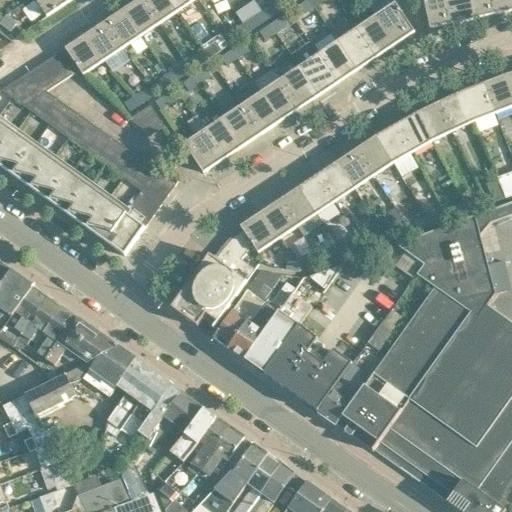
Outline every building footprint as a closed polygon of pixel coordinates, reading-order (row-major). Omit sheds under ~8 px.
[(72,0),(35,0),(47,17),(72,0)] [(129,7),(123,11),(141,37),(160,25),(143,0),(139,0),(136,2),(129,7)] [(171,0),(143,0),(160,25),(179,12),(171,0)] [(171,0),(179,12),(196,0),(171,0)] [(303,15),(314,8),(309,0),(308,0),(298,7),(303,15)] [(447,0),(423,0),(430,29),(453,24),(447,0)] [(447,0),(453,24),(475,19),(470,0),(447,0)] [(470,0),(475,19),(498,14),(494,0),(470,0)] [(511,0),(494,0),(498,14),(511,11),(511,0)] [(268,20),(279,12),(274,4),(263,12),(268,20)] [(376,16),(395,45),(414,33),(395,4),(376,16)] [(123,11),(104,24),(122,50),(141,37),(123,11)] [(263,12),(246,23),(251,31),(268,20),(263,12)] [(3,20),(0,23),(0,24),(11,32),(13,29),(17,24),(6,16),(3,20)] [(357,29),(376,58),(395,45),(376,16),(357,29)] [(282,18),(271,25),(276,33),(288,26),(282,18)] [(240,39),(251,31),(246,23),(235,31),(240,39)] [(104,24),(85,37),(102,63),(122,50),(104,24)] [(265,41),(276,33),(271,25),(260,33),(265,41)] [(338,42),(357,71),(376,58),(357,29),(338,42)] [(221,33),(202,46),(205,50),(211,58),(230,45),(221,33)] [(66,50),(83,76),(102,63),(85,37),(66,50)] [(319,55),(338,84),(357,71),(338,42),(319,55)] [(244,43),(233,51),(238,59),(249,51),(244,43)] [(199,66),(211,58),(205,50),(194,58),(199,66)] [(241,58),(252,80),(267,72),(256,50),(241,58)] [(227,66),(238,59),(233,51),(221,58),(227,66)] [(0,167),(125,257),(176,185),(47,92),(75,74),(61,53),(2,91),(142,192),(126,215),(0,124),(0,167)] [(299,68),(319,97),(338,84),(319,55),(299,68)] [(181,67),(169,74),(175,82),(186,75),(181,67)] [(280,81),(300,110),(319,97),(299,68),(280,81)] [(206,69),(195,76),(200,84),(211,77),(206,69)] [(164,90),(175,82),(169,74),(158,82),(164,90)] [(189,92),(200,84),(195,76),(183,84),(189,92)] [(511,88),(508,76),(485,84),(498,113),(511,107),(511,88)] [(261,93),(280,122),(300,110),(280,81),(261,93)] [(476,121),(498,113),(485,84),(463,93),(476,121)] [(147,89),(136,97),(141,105),(152,97),(147,89)] [(242,106),(261,135),(280,122),(261,93),(242,106)] [(474,122),(476,121),(463,93),(461,93),(442,103),(457,130),(474,122)] [(156,103),(161,111),(173,103),(167,95),(156,103)] [(130,112),(141,105),(136,97),(125,104),(130,112)] [(436,140),(457,130),(442,103),(420,113),(436,140)] [(151,136),(165,127),(151,106),(134,117),(129,120),(151,136)] [(223,119),(242,148),(261,135),(242,106),(223,119)] [(436,140),(420,113),(418,114),(400,124),(416,151),(432,142),(436,140)] [(196,137),(184,145),(192,156),(203,174),(223,161),(204,132),(207,130),(198,116),(194,118),(187,123),(196,137)] [(207,130),(204,132),(223,161),(242,148),(223,119),(207,130)] [(400,124),(379,136),(397,162),(403,174),(420,164),(414,152),(416,151),(400,124)] [(393,164),(397,162),(379,136),(376,137),(359,149),(377,175),(393,164)] [(377,175),(359,149),(340,162),(357,188),(377,175)] [(337,201),(357,188),(340,162),(320,175),(337,201)] [(511,173),(498,179),(500,183),(502,190),(506,199),(511,196),(511,173)] [(337,201),(320,175),(300,188),(317,214),(337,201)] [(300,188),(280,201),(297,226),(303,236),(323,223),(317,214),(300,188)] [(506,199),(502,190),(490,194),(493,203),(506,199)] [(477,199),(464,204),(468,213),(480,208),(477,199)] [(277,239),(297,226),(280,201),(261,214),(277,239)] [(511,202),(475,217),(481,237),(491,224),(511,216),(511,202)] [(468,213),(464,204),(452,209),(455,218),(468,213)] [(395,208),(389,212),(396,224),(403,221),(395,208)] [(440,213),(427,218),(430,227),(443,222),(440,213)] [(223,246),(242,259),(252,243),(259,252),(277,239),(261,214),(241,227),(242,229),(237,233),(232,237),(227,241),(225,244),(223,246)] [(417,276),(435,289),(470,315),(480,302),(487,307),(495,297),(496,296),(488,266),(481,237),(475,217),(396,246),(424,265),(417,276)] [(430,227),(427,218),(414,222),(418,231),(430,227)] [(396,229),(384,234),(387,243),(400,238),(396,229)] [(387,243),(384,234),(371,238),(374,247),(387,243)] [(352,245),(339,250),(343,259),(355,255),(352,245)] [(172,309),(196,327),(198,328),(199,326),(202,321),(206,315),(216,323),(212,328),(213,329),(258,266),(259,265),(258,265),(255,269),(242,259),(223,246),(221,249),(218,252),(214,259),(209,256),(172,309)] [(343,259),(339,250),(327,255),(330,264),(343,259)] [(308,272),(321,267),(317,258),(305,263),(306,268),(308,272)] [(301,262),(287,260),(286,270),(300,272),(300,268),(301,262)] [(504,262),(488,266),(496,296),(511,292),(504,262)] [(0,288),(11,273),(0,264),(0,288)] [(311,279),(315,282),(326,290),(343,266),(310,278),(311,279)] [(2,331),(34,289),(11,273),(0,288),(0,331),(1,332),(2,331)] [(228,350),(244,361),(272,323),(296,289),(287,283),(270,307),(265,303),(260,310),(250,325),(248,324),(228,350)] [(233,312),(214,339),(228,350),(248,324),(250,325),(260,310),(265,303),(273,292),(264,285),(256,297),(248,291),(233,312)] [(1,332),(0,333),(0,338),(14,348),(48,299),(34,289),(2,331),(1,332)] [(511,399),(511,324),(487,307),(480,302),(470,315),(435,289),(366,386),(337,426),(374,452),(374,451),(441,498),(511,399)] [(48,299),(14,348),(19,352),(24,345),(26,346),(30,341),(36,346),(44,334),(62,309),(48,299)] [(76,319),(62,309),(44,334),(49,338),(38,354),(47,360),(50,355),(48,354),(52,349),(54,350),(76,319)] [(393,310),(367,345),(379,353),(395,331),(393,330),(402,317),(393,310)] [(50,355),(47,360),(55,366),(62,356),(66,350),(78,359),(96,333),(76,319),(54,350),(52,349),(48,354),(50,355)] [(244,361),(264,376),(265,376),(292,338),(272,323),(244,361)] [(292,338),(265,376),(283,389),(284,388),(318,414),(319,413),(353,365),(334,351),(323,366),(311,358),(307,355),(318,340),(300,327),(292,338)] [(78,359),(86,364),(118,348),(96,333),(78,359)] [(91,371),(122,391),(141,365),(118,348),(86,364),(86,365),(70,372),(50,383),(26,395),(37,417),(76,396),(71,385),(86,379),(91,371)] [(66,350),(62,356),(70,362),(78,359),(66,350)] [(147,439),(181,393),(141,365),(122,391),(127,395),(108,422),(121,431),(123,428),(136,438),(139,434),(147,439)] [(353,365),(319,413),(337,426),(366,386),(359,381),(364,373),(353,365)] [(147,439),(142,446),(148,450),(154,455),(177,425),(187,433),(204,410),(181,393),(147,439)] [(505,511),(511,503),(511,399),(441,498),(448,503),(447,504),(459,511),(505,511)] [(217,419),(204,410),(187,433),(170,452),(184,462),(193,453),(201,443),(217,419)] [(196,477),(201,470),(231,428),(217,419),(201,443),(205,446),(193,464),(187,471),(196,477)] [(7,432),(10,438),(18,434),(15,428),(12,423),(4,427),(7,432)] [(28,429),(33,437),(35,443),(38,449),(39,451),(42,449),(43,452),(51,448),(39,423),(28,429)] [(245,439),(231,428),(201,470),(215,481),(217,479),(229,463),(228,462),(245,439)] [(38,449),(35,443),(33,437),(25,441),(28,447),(30,453),(38,449)] [(193,511),(228,511),(248,485),(268,455),(254,445),(233,474),(232,472),(193,511)] [(148,450),(144,455),(150,460),(154,455),(148,450)] [(249,511),(282,465),(268,455),(248,485),(253,488),(236,511),(249,511)] [(32,473),(41,497),(53,493),(73,485),(61,462),(45,468),(32,473)] [(132,463),(122,477),(123,479),(134,502),(144,498),(147,497),(132,463)] [(269,511),(295,475),(296,474),(282,465),(249,511),(269,511)] [(88,511),(106,511),(134,502),(123,479),(102,487),(98,477),(73,485),(79,495),(88,511)] [(285,511),(323,511),(332,500),(307,483),(289,508),(285,511)] [(158,490),(166,511),(175,500),(179,495),(168,485),(161,492),(158,490)] [(53,493),(41,497),(32,501),(36,511),(37,511),(45,509),(45,511),(51,511),(57,505),(53,493)] [(161,511),(155,494),(144,498),(134,502),(106,511),(161,511)] [(88,511),(79,495),(73,511),(69,511),(88,511)] [(187,511),(188,511),(175,500),(166,511),(187,511)] [(332,500),(323,511),(347,511),(332,500)]
